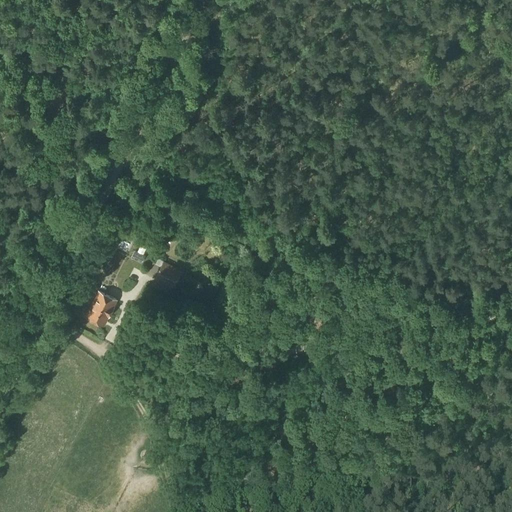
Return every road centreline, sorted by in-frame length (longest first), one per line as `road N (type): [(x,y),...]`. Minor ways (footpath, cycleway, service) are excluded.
road 1 (unclassified): [(0,405),(205,0)]
road 2 (track): [(511,307),(291,349),(100,354)]
road 3 (track): [(176,511),(151,432),(100,354)]
road 4 (unknown): [(227,0),(167,122),(136,134)]
